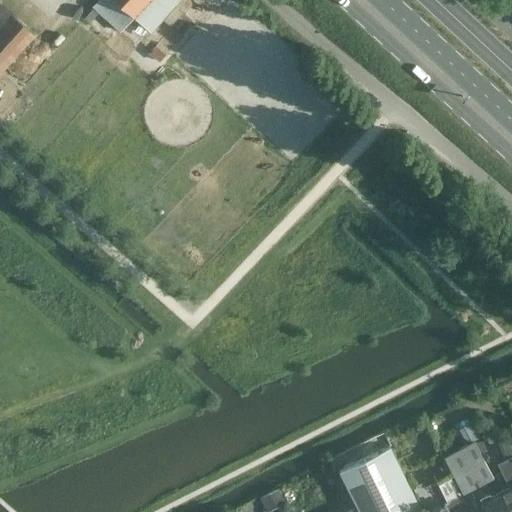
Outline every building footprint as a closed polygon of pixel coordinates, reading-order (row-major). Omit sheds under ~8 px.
[(98,0),(93,6),(94,8),(119,29),(133,14),(152,30),(178,0),(98,0)] [(0,5),(0,72),(33,36),(0,5)] [(474,441),(467,426),(458,430),(466,446),(444,457),(462,493),(493,477),(474,441)] [(481,502),(486,511),(511,511),(511,452),(504,435),(495,440),(504,459),(496,463),(509,488),(481,502)] [(356,511),(416,511),(421,508),(388,446),(336,471),(356,511)] [(441,504),(442,506),(430,511),(463,511),(465,511),(447,476),(435,482),(445,502),(441,504)]
